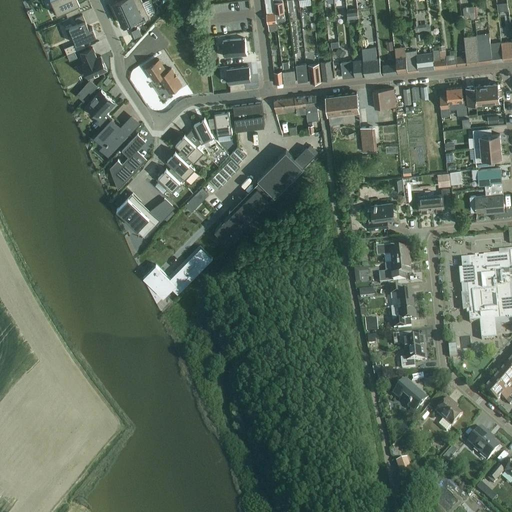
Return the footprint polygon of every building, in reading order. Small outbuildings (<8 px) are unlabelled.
[(79,4),(77,0),(49,0),(52,5),(53,8),(53,7),(56,14),(64,11),(67,17),(80,11),(77,5),(79,4)] [(118,0),(113,3),(118,13),(143,2),(141,0),(118,0)] [(273,0),(264,0),(265,3),(268,3),(269,14),(266,14),(268,24),(276,23),(276,18),(275,13),(274,2),(273,0)] [(282,1),(274,2),(275,13),(284,12),(282,1)] [(143,2),(118,13),(123,24),(135,19),(137,25),(150,19),(143,2)] [(507,2),(499,3),(500,11),(508,10),(507,2)] [(473,6),(462,7),(463,17),(474,16),(473,6)] [(358,9),(347,10),(348,19),(359,18),(358,9)] [(77,23),(64,29),(68,37),(72,36),(75,44),(82,41),(95,35),(92,27),(88,28),(82,15),(75,18),(77,23)] [(418,19),(414,19),(415,32),(427,30),(426,23),(418,24),(418,19)] [(491,53),(490,44),(489,38),(477,40),(478,49),(479,63),(492,62),(491,53)] [(245,39),(223,42),(225,57),(247,54),(245,39)] [(352,48),(351,40),(343,41),(344,49),(352,48)] [(464,41),(465,51),(467,65),(479,63),(478,49),(477,40),(464,41)] [(75,44),(64,48),(66,55),(85,47),(82,41),(75,44)] [(511,44),(511,43),(511,41),(501,43),(502,51),(503,61),(511,59),(511,44)] [(502,51),(501,43),(490,44),(491,53),(492,62),(503,61),(502,51)] [(85,63),(82,64),(88,78),(107,70),(101,56),(97,58),(92,48),(80,53),(85,63)] [(338,48),(335,53),(342,57),(344,52),(338,48)] [(362,49),(363,59),(365,75),(365,77),(381,75),(379,58),(377,58),(376,48),(362,49)] [(446,58),(446,55),(445,50),(439,51),(440,57),(436,58),(437,68),(447,67),(446,58)] [(418,71),(416,54),(416,51),(405,52),(406,55),(408,72),(418,71)] [(457,66),(456,57),(456,51),(450,52),(450,55),(446,55),(446,58),(447,67),(457,66)] [(457,66),(467,65),(465,51),(462,52),(463,56),(456,57),(457,66)] [(74,52),(67,55),(69,61),(77,57),(74,52)] [(433,52),(416,54),(418,71),(435,68),(434,58),(433,52)] [(397,73),(408,72),(406,55),(395,57),(396,63),(397,73)] [(171,68),(167,71),(159,59),(145,69),(153,80),(159,76),(170,93),(182,85),(171,68)] [(354,77),(365,75),(363,59),(352,61),(354,77)] [(342,78),(354,77),(352,61),(341,62),(342,78)] [(330,62),(320,63),(323,81),(332,80),(330,62)] [(384,75),(397,73),(396,63),(383,65),(384,75)] [(306,65),(296,66),(298,82),(308,81),(306,65)] [(310,83),(320,82),(318,65),(308,66),(310,83)] [(227,69),(229,83),(251,81),(249,66),(227,69)] [(294,70),(282,72),(284,84),(296,83),(294,70)] [(282,71),(274,72),(276,84),(283,83),(282,71)] [(107,77),(103,82),(107,85),(111,81),(107,77)] [(89,79),(83,87),(90,93),(96,85),(89,79)] [(478,104),(500,102),(498,83),(476,85),(478,104)] [(468,105),(476,104),(474,86),(466,87),(468,105)] [(466,101),(463,101),(462,87),(447,89),(447,95),(440,96),(441,116),(450,115),(449,109),(457,109),(458,115),(467,114),(466,101)] [(394,89),(373,91),(374,109),(395,107),(394,89)] [(101,90),(87,106),(89,108),(89,112),(94,116),(97,115),(99,118),(96,121),(101,126),(111,116),(106,111),(114,103),(101,90)] [(329,114),(359,111),(357,93),(327,96),(329,114)] [(308,121),(319,120),(317,104),(316,96),(305,97),(307,113),(308,121)] [(307,113),(305,97),(295,98),(296,111),(297,114),(307,113)] [(286,112),(296,111),(295,98),(285,99),(286,112)] [(276,114),(286,112),(285,99),(274,101),(275,108),(276,114)] [(265,126),(262,103),(233,105),(236,129),(265,126)] [(229,112),(215,114),(218,135),(232,133),(229,112)] [(498,116),(488,117),(488,124),(498,123),(503,123),(503,118),(498,118),(498,116)] [(205,118),(191,124),(201,144),(214,137),(205,118)] [(302,118),(295,120),(296,127),(304,125),(302,118)] [(111,121),(95,138),(97,140),(105,147),(101,150),(106,155),(107,156),(117,146),(133,128),(127,123),(122,127),(122,128),(120,130),(118,128),(111,121)] [(388,125),(361,128),(363,152),(391,149),(388,125)] [(297,134),(296,126),(289,127),(290,135),(297,134)] [(477,148),(501,145),(500,134),(488,135),(488,129),(474,130),(475,138),(476,138),(477,148)] [(118,160),(111,168),(112,170),(113,169),(125,182),(141,165),(134,158),(137,154),(135,151),(144,141),(138,135),(138,134),(138,133),(122,150),(129,157),(123,163),(118,159),(118,160)] [(185,134),(174,145),(194,163),(204,153),(185,134)] [(317,135),(313,139),(320,146),(324,143),(317,135)] [(501,145),(477,148),(477,158),(476,158),(477,165),(491,164),(490,157),(502,156),(501,145)] [(238,147),(230,156),(238,164),(246,155),(238,147)] [(286,150),(258,179),(275,196),(315,156),(306,147),(295,158),(286,150)] [(175,151),(165,162),(185,180),(195,169),(175,151)] [(231,159),(210,180),(219,189),(240,167),(231,159)] [(166,168),(156,179),(172,194),(182,183),(166,168)] [(485,190),(491,189),(490,181),(493,181),(493,182),(501,181),(500,168),(478,171),(478,169),(472,169),(473,179),(479,179),(479,185),(484,185),(485,190)] [(462,183),(461,171),(450,172),(451,184),(462,183)] [(439,187),(450,186),(449,173),(437,174),(439,187)] [(415,186),(414,178),(403,179),(404,190),(412,189),(412,186),(415,186)] [(403,189),(401,179),(393,180),(394,190),(403,189)] [(215,230),(228,243),(270,200),(257,187),(215,230)] [(442,195),(419,197),(420,212),(444,210),(443,202),(449,202),(448,189),(441,189),(442,195)] [(471,212),(477,212),(484,211),(484,214),(497,212),(497,210),(504,209),(502,194),(492,195),(491,189),(485,190),(486,196),(470,197),(471,212)] [(130,196),(118,208),(146,235),(161,219),(133,192),(130,196)] [(367,230),(369,230),(384,228),(383,221),(393,219),(391,204),(369,207),(370,210),(364,211),(367,230)] [(170,208),(163,216),(167,220),(174,212),(170,208)] [(234,238),(224,248),(227,251),(238,240),(236,237),(234,239),(234,238)] [(156,264),(143,277),(164,297),(172,288),(178,294),(212,259),(201,247),(170,279),(156,264)] [(385,266),(410,263),(408,251),(394,253),(393,247),(375,249),(376,258),(384,257),(385,266)] [(499,255),(484,257),(484,258),(461,260),(462,271),(459,271),(461,287),(462,287),(463,296),(462,296),(463,311),(469,311),(470,323),(480,322),(482,340),(497,338),(502,337),(501,326),(511,324),(511,250),(499,252),(499,255)] [(385,266),(386,274),(378,274),(379,284),(387,284),(393,283),(406,282),(405,276),(411,275),(410,263),(385,266)] [(392,309),(415,307),(413,293),(407,294),(407,288),(390,290),(392,309)] [(392,309),(391,310),(393,329),(410,328),(410,322),(416,321),(415,307),(392,309)] [(371,320),(366,320),(366,326),(367,333),(368,333),(378,332),(377,326),(371,320)] [(476,330),(467,330),(468,341),(477,341),(476,330)] [(424,339),(412,340),(412,334),(393,336),(394,346),(405,345),(406,352),(425,350),(424,339)] [(465,337),(457,338),(457,349),(465,349),(465,337)] [(457,346),(449,346),(450,358),(458,358),(457,346)] [(406,359),(400,360),(401,370),(415,368),(414,362),(426,361),(425,350),(406,352),(406,359)] [(374,377),(384,375),(382,367),(373,369),(374,377)] [(511,371),(507,367),(499,375),(511,386),(511,385),(511,371)] [(511,393),(508,390),(511,386),(499,375),(492,383),(509,398),(511,394),(511,393)] [(427,400),(405,381),(394,395),(399,399),(401,397),(410,405),(408,407),(415,413),(427,400)] [(511,401),(509,399),(509,398),(492,383),(485,392),(490,396),(488,398),(495,405),(501,398),(506,402),(511,407),(511,401)] [(454,406),(448,400),(436,415),(444,421),(439,427),(447,433),(451,428),(452,429),(462,416),(453,408),(454,406)] [(488,461),(499,448),(485,436),(487,434),(481,429),(468,443),(488,461)] [(410,472),(406,459),(399,462),(399,463),(396,464),(400,475),(404,474),(405,478),(411,476),(410,472)] [(495,482),(504,472),(499,467),(490,478),(495,482)] [(481,484),(477,488),(484,495),(489,490),(481,484)]
